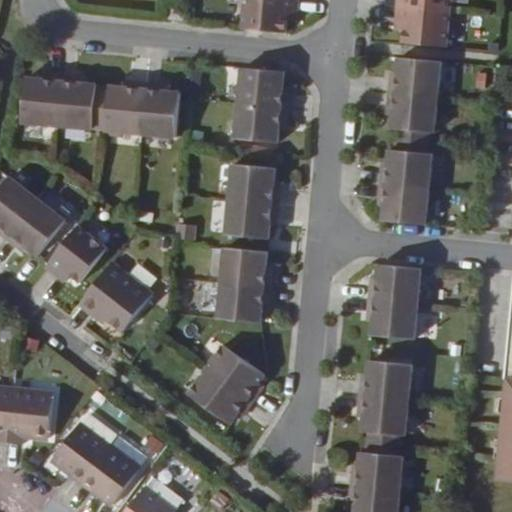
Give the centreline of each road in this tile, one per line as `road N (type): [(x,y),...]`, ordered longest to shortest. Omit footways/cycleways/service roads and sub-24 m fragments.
road 1 (residential): [(333,59),(67,33),(33,0)]
road 2 (residential): [(323,241),(301,497)]
road 3 (residential): [(323,241),(511,258)]
road 4 (residential): [(333,59),(323,241)]
